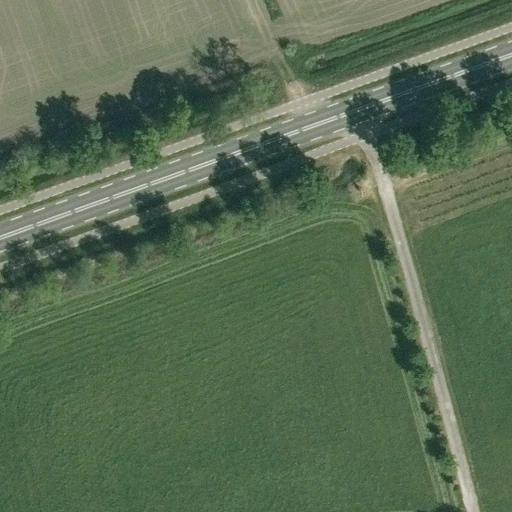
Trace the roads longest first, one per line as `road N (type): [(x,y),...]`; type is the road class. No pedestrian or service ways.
road 1 (unclassified): [(365,106),(471,511)]
road 2 (primary): [(0,238),(365,106)]
road 3 (primary): [(365,106),(511,55)]
